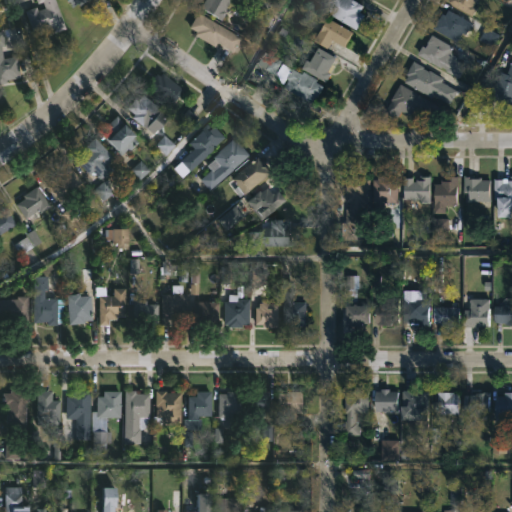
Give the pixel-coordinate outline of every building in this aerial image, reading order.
[(57,0),(67,29),(55,33),(53,28),(46,31),(45,28),(33,32),(26,10),(38,6),(39,10),(46,7),(44,1),(40,3),(38,0),(57,0)] [(66,0),(70,9),(91,0),(66,0)] [(226,15),(222,21),(201,8),(205,0),(230,0),(225,10),(227,12),(226,15)] [(363,21),(357,30),(323,10),(328,0),(356,0),(365,5),(361,12),(366,15),(363,21)] [(474,0),(472,5),(474,7),(469,16),(445,2),(446,0),(474,0)] [(449,9),(458,14),(459,13),(473,23),(467,34),(464,32),(458,43),(434,28),(443,13),(446,14),(449,9)] [(243,38),(235,52),(218,43),(216,47),(195,35),(197,32),(191,28),(200,12),(243,38)] [(356,33),(347,48),(334,41),(329,49),(317,42),(330,19),(356,33)] [(3,45),(5,58),(19,56),(21,78),(7,80),(7,84),(0,84),(0,31),(4,31),(6,45),(3,45)] [(435,35),(456,48),(453,54),(460,58),(458,60),(468,66),(460,79),(420,55),(425,46),(429,48),(435,35)] [(336,59),(334,64),(336,65),(331,73),(329,72),(324,80),(302,67),(306,60),(311,63),(320,48),(337,58),(336,59)] [(426,68),(431,72),(432,70),(446,78),(444,81),(460,91),(452,104),(436,95),(434,98),(406,82),(410,76),(408,75),(416,61),(426,67),(426,68)] [(511,105),(490,97),(494,84),(498,85),(502,72),(508,74),(511,62),(511,105)] [(294,70),(304,75),(306,72),(327,84),(315,105),(287,89),(292,80),(289,79),(294,70)] [(162,73),(184,90),(173,105),(167,100),(164,105),(152,96),(156,90),(149,85),(157,74),(160,76),(162,73)] [(441,105),(432,120),(421,114),(419,118),(415,116),(414,117),(403,111),(399,119),(387,113),(402,83),(441,105)] [(142,95),(169,116),(154,135),(132,118),(135,115),(127,109),(135,99),(137,101),(142,95)] [(139,143),(129,152),(128,151),(122,156),(103,137),(109,131),(105,127),(117,116),(138,137),(135,139),(139,143)] [(210,124),(213,127),(215,125),(227,138),(184,179),(175,169),(182,162),(180,161),(194,148),(190,144),(210,124)] [(114,170),(103,181),(94,171),(90,175),(76,161),(86,151),(84,148),(94,137),(114,158),(108,164),(114,170)] [(166,155),(173,146),(164,138),(157,147),(166,155)] [(235,140),(238,144),(240,142),(252,155),(211,191),(200,179),(211,170),(207,166),(215,159),(214,157),(235,140)] [(260,157),(264,163),(266,162),(273,174),(241,198),(234,189),(238,187),(232,179),(260,157)] [(62,200),(61,201),(48,187),(53,183),(51,180),(57,175),(55,172),(67,162),(83,181),(62,200)] [(370,189),(370,216),(361,216),(361,224),(347,224),(347,232),(341,232),(341,223),(347,223),(347,208),(352,208),(352,202),(348,202),(348,174),(372,174),(372,189),(370,189)] [(477,174),(477,177),(484,178),(484,180),(493,181),(493,202),(470,202),(470,192),(466,192),(466,174),(477,174)] [(432,176),(432,204),(421,204),(421,200),(405,200),(405,178),(415,178),(415,182),(418,182),(418,179),(422,179),(422,175),(432,176)] [(447,205),(436,205),(436,183),(440,183),(440,177),(449,177),(449,175),(461,175),(459,205),(447,205)] [(384,203),(375,203),(375,179),(381,179),(381,176),(400,176),(400,201),(384,201),(384,203)] [(511,218),(502,218),(503,199),(496,199),(496,178),(506,178),(506,181),(509,181),(509,179),(511,179),(511,218)] [(53,209),(44,215),(40,210),(38,211),(40,215),(30,223),(38,235),(40,233),(44,239),(36,246),(18,221),(24,217),(16,204),(26,197),(24,195),(37,186),(53,209)] [(271,191),(274,195),(279,191),(287,202),(262,221),(248,202),(263,191),(264,193),(270,189),(271,191)] [(0,214),(8,210),(16,225),(11,227),(12,229),(0,235),(0,214)] [(291,229),(291,231),(293,231),(293,247),(262,247),(262,245),(249,245),(249,232),(263,233),(263,221),(271,221),(271,219),(291,220),(291,229)] [(59,298),(59,300),(65,300),(64,319),(59,319),(58,325),(47,325),(47,322),(33,321),(33,276),(48,276),(48,288),(53,290),(59,298)] [(296,290),(296,302),(308,302),(308,326),(293,326),(293,323),(283,323),(284,280),(296,281),(296,290)] [(184,284),(184,293),(188,293),(188,313),(176,313),(176,325),(161,325),(162,293),(172,293),(172,284),(184,284)] [(106,286),(106,295),(113,295),(113,288),(125,287),(125,316),(115,316),(116,319),(109,320),(109,325),(99,325),(98,296),(95,296),(95,286),(106,286)] [(431,291),(431,323),(406,322),(406,296),(420,296),(420,291),(431,291)] [(401,297),(400,323),(380,324),(380,322),(377,322),(377,306),(382,306),(383,293),(391,293),(391,297),(401,297)] [(80,294),(80,296),(92,295),(93,319),(85,320),(85,323),(68,324),(67,294),(80,294)] [(238,294),(238,299),(249,299),(249,325),(242,325),(242,328),(224,327),(224,301),(229,301),(230,294),(238,294)] [(27,324),(0,324),(0,298),(18,298),(18,295),(28,295),(29,324),(27,324)] [(487,299),(489,300),(488,326),(461,327),(461,310),(468,310),(468,299),(487,299)] [(147,300),(147,304),(159,304),(158,324),(134,323),(135,300),(147,300)] [(196,328),(193,327),(193,300),(220,301),(220,328),(196,328)] [(269,302),(269,304),(278,304),(278,328),(262,328),(262,325),(255,325),(255,308),(259,308),(259,303),(269,302)] [(358,303),(358,305),(371,305),(371,323),(360,323),(360,326),(347,325),(347,305),(354,305),(354,303),(358,303)] [(444,306),(459,307),(459,326),(440,326),(440,324),(434,324),(434,307),(444,306)] [(511,306),(511,325),(506,325),(504,325),(504,322),(491,322),(491,306),(511,306)] [(392,388),(392,391),(400,391),(400,411),(377,411),(377,391),(383,391),(383,388),(392,388)] [(28,402),(29,414),(27,413),(27,431),(11,431),(11,426),(8,426),(8,423),(7,423),(7,406),(4,406),(5,393),(12,393),(12,390),(31,391),(30,402),(28,402)] [(61,400),(60,423),(50,423),(50,425),(37,425),(38,406),(35,406),(37,390),(53,390),(53,400),(61,400)] [(90,439),(61,439),(62,423),(67,423),(67,396),(73,396),(73,390),(91,391),(90,439)] [(166,390),(166,392),(181,392),(181,423),(162,423),(162,425),(154,425),(154,416),(157,416),(156,390),(166,390)] [(233,417),(219,418),(219,394),(227,393),(227,390),(242,390),(242,413),(235,413),(235,415),(233,417)] [(264,390),(264,391),(271,392),(271,412),(267,412),(267,416),(255,416),(255,413),(252,413),(252,390),(264,390)] [(298,390),(298,392),(303,392),(303,412),(294,412),(294,424),(280,424),(280,411),(279,411),(279,405),(277,405),(277,398),(279,398),(279,392),(287,392),(287,390),(298,390)] [(361,435),(345,435),(346,390),(369,391),(369,413),(363,413),(361,435)] [(417,390),(431,391),(430,408),(433,408),(433,420),(405,420),(405,390),(417,390)] [(107,417),(106,431),(111,431),(111,442),(106,442),(106,451),(101,450),(101,445),(93,443),(93,431),(92,431),(92,411),(97,411),(97,396),(103,396),(103,391),(120,391),(120,417),(107,417)] [(137,391),(137,393),(150,393),(150,421),(148,426),(146,428),(142,428),(141,443),(126,443),(126,391),(137,391)] [(200,416),(200,419),(203,419),(203,425),(205,425),(205,430),(186,430),(186,419),(189,419),(189,396),(197,396),(197,391),(212,391),(212,416),(200,416)] [(460,394),(459,414),(436,413),(436,405),(439,405),(440,392),(460,394)] [(475,412),(461,411),(461,395),(486,392),(486,412),(475,412)] [(511,420),(495,420),(493,420),(493,396),(501,396),(501,392),(511,392),(511,420)] [(22,487),(23,507),(27,507),(27,501),(32,501),(31,511),(6,511),(6,487),(22,487)] [(123,503),(122,511),(103,511),(105,487),(119,487),(118,503),(123,503)] [(213,492),(212,511),(186,511),(186,504),(195,505),(195,511),(200,511),(200,492),(213,492)] [(216,511),(216,498),(240,498),(240,511),(216,511)]
